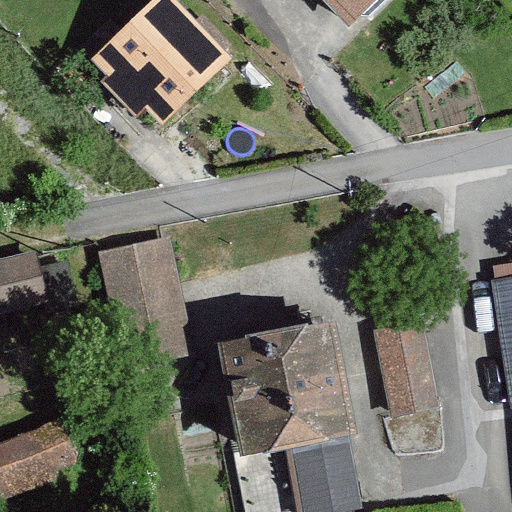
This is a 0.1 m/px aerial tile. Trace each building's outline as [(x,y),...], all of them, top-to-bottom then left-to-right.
[(186,0),(163,0),(102,56),(172,133),(247,66),(186,0)] [(389,0),(335,0),(362,27),(389,0)] [(176,235),(106,248),(128,367),(198,353),(176,235)] [(40,250),(0,258),(0,315),(52,304),(40,250)] [(431,320),(383,329),(399,419),(448,411),(431,320)] [(346,327),(230,347),(251,467),(367,446),(346,327)] [(55,423),(0,444),(0,488),(5,500),(74,473),(55,423)]
